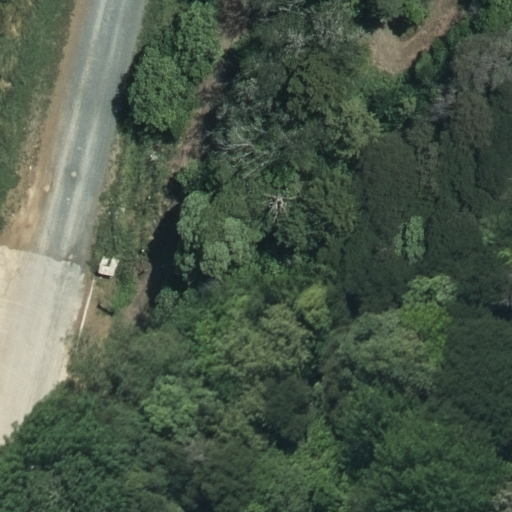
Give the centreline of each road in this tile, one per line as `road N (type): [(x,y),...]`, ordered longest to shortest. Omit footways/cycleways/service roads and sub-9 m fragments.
road 1 (track): [(18,408),(94,367),(150,287),(191,185),(238,0)]
road 2 (track): [(403,0),(411,56),(426,70),(467,0)]
